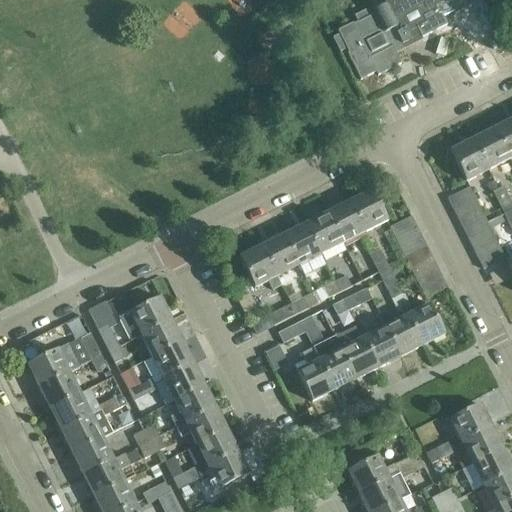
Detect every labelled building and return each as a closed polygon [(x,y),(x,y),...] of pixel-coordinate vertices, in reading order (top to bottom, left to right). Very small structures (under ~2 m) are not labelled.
[(393,52),(446,26),(438,9),(435,11),(433,7),(441,2),(439,0),(385,0),(382,2),(385,7),(372,13),(373,15),(370,16),(367,10),(353,17),(356,23),(352,26),(351,24),(336,31),(337,35),(330,38),(338,53),(345,49),(347,53),(345,55),(359,81),(375,73),(377,77),(400,65),(393,52)] [(511,120),(493,130),(508,160),(511,158),(511,120)] [(493,130),(471,141),(487,171),(508,160),(493,130)] [(487,171),(471,141),(450,152),(465,182),(487,171)] [(491,195),(492,194),(491,193),(497,190),(493,182),(486,186),(491,195)] [(492,194),(497,204),(508,199),(503,188),(497,191),(497,190),(491,193),(492,194)] [(446,201),(451,210),(473,199),(468,189),(446,201)] [(372,192),(349,204),(364,234),(388,222),(372,192)] [(451,210),(456,220),(478,209),(473,199),(451,210)] [(497,204),(503,215),(511,210),(511,206),(508,199),(497,204)] [(349,204),(328,214),(343,245),(364,234),(349,204)] [(456,220),(461,231),(483,219),(478,209),(456,220)] [(511,210),(503,215),(509,226),(511,224),(511,210)] [(328,214),(306,226),(321,256),(343,245),(328,214)] [(417,229),(412,218),(390,229),(395,240),(417,229)] [(486,226),(488,229),(489,231),(504,223),(501,218),(486,226)] [(461,231),(467,241),(488,229),(486,226),(483,219),(461,231)] [(306,226),(284,237),(299,267),(321,256),(306,226)] [(395,240),(400,250),(422,239),(417,229),(395,240)] [(467,241),(472,251),(493,240),(489,231),(488,229),(467,241)] [(284,237),(262,247),(278,278),(299,267),(284,237)] [(400,250),(405,260),(427,249),(422,239),(400,250)] [(472,251),(477,261),(499,250),(493,240),(472,251)] [(278,278),(262,247),(240,259),(255,289),(278,278)] [(405,260),(411,270),(433,259),(427,249),(405,260)] [(499,250),(477,261),(482,272),(504,260),(499,250)] [(369,256),(375,268),(385,262),(379,251),(369,256)] [(411,270),(416,280),(438,269),(433,259),(411,270)] [(375,268),(381,279),(391,274),(385,262),(375,268)] [(511,278),(511,277),(507,267),(488,276),(494,288),(511,278)] [(421,290),(443,279),(438,269),(416,280),(421,290)] [(381,279),(386,291),(397,285),(391,274),(381,279)] [(346,278),(335,283),(340,294),(351,288),(346,278)] [(448,289),(443,279),(421,290),(426,300),(448,289)] [(335,283),(313,294),(318,305),(340,294),(335,283)] [(397,285),(386,291),(399,314),(404,312),(398,299),(403,297),(402,295),(397,285)] [(318,305),(313,294),(306,298),(311,308),(318,305)] [(403,295),(402,295),(403,297),(398,299),(404,312),(410,308),(403,295)] [(354,296),(344,301),(350,312),(360,307),(354,296)] [(140,337),(171,321),(160,299),(118,320),(129,343),(141,337),(140,337)] [(302,301),(291,306),(296,316),(307,311),(302,301)] [(350,312),(344,301),(332,307),(337,318),(350,312)] [(296,316),(291,306),(269,317),(274,327),(296,316)] [(430,306),(407,318),(422,348),(445,337),(430,306)] [(311,318),(300,323),(305,334),(316,328),(311,318)] [(407,318),(384,329),(399,360),(422,348),(407,318)] [(152,360),(182,345),(171,321),(140,337),(141,337),(152,360)] [(305,334),(300,323),(278,335),(284,345),(305,334)] [(98,331),(109,353),(119,348),(108,326),(98,331)] [(357,328),(336,339),(357,381),(378,370),(363,340),(357,328)] [(384,329),(363,340),(378,370),(399,360),(384,329)] [(79,340),(90,362),(101,357),(89,335),(79,340)] [(336,339),(313,350),(334,392),(357,381),(336,339)] [(278,369),(291,363),(282,344),(269,350),(278,369)] [(162,381),(193,366),(182,345),(152,360),(162,381)] [(27,368),(38,388),(68,373),(80,367),(69,346),(27,368)] [(119,348),(109,353),(115,364),(125,359),(119,348)] [(334,392),(313,350),(302,356),(308,367),(297,373),(312,403),(334,392)] [(101,357),(90,362),(96,374),(107,369),(101,357)] [(173,403),(204,388),(193,366),(162,381),(173,403)] [(38,388),(49,412),(80,396),(68,373),(38,388)] [(151,381),(139,387),(145,397),(156,392),(151,381)] [(145,397),(139,387),(128,392),(134,403),(145,397)] [(179,415),(171,419),(176,429),(184,425),(215,410),(204,388),(173,403),(179,415)] [(49,412),(60,433),(91,418),(80,396),(49,412)] [(114,412),(125,407),(120,396),(109,402),(114,412)] [(109,402),(98,407),(101,413),(91,418),(60,433),(71,454),(102,439),(111,434),(103,418),(114,412),(109,402)] [(450,421),(462,445),(491,429),(480,406),(450,421)] [(176,429),(175,430),(180,440),(189,435),(195,447),(226,432),(215,410),(184,425),(176,429)] [(143,432),(149,443),(160,437),(154,427),(143,432)] [(462,445),(473,467),(503,452),(491,429),(462,445)] [(133,437),(139,448),(149,443),(143,432),(133,437)] [(195,447),(206,469),(237,454),(226,432),(195,447)] [(160,437),(149,443),(155,455),(166,449),(160,437)] [(71,454),(82,477),(113,461),(102,439),(71,454)] [(145,460),(155,455),(149,443),(139,448),(145,460)] [(448,443),(436,449),(442,460),(453,454),(448,443)] [(442,460),(436,449),(425,455),(431,466),(442,460)] [(473,467),(483,488),(511,473),(511,470),(503,452),(473,467)] [(194,470),(184,474),(190,484),(199,480),(201,483),(210,478),(217,492),(248,477),(237,454),(206,469),(206,470),(197,474),(194,470)] [(82,477),(93,499),(124,483),(119,474),(131,468),(125,455),(113,461),(82,477)] [(347,473),(358,497),(389,481),(398,476),(400,481),(401,481),(412,475),(406,465),(418,459),(416,455),(383,471),(377,458),(347,473)] [(423,469),(418,459),(406,465),(412,475),(423,469)] [(511,473),(483,488),(494,509),(511,500),(511,473)] [(184,474),(173,480),(178,490),(190,484),(184,474)] [(358,497),(366,511),(381,511),(400,503),(409,498),(401,481),(400,481),(398,476),(389,481),(358,497)] [(93,499),(99,511),(122,511),(135,506),(124,483),(93,499)] [(165,486),(154,491),(159,500),(170,495),(165,486)] [(451,490),(441,495),(447,507),(457,502),(451,490)] [(159,500),(154,491),(142,497),(147,506),(159,500)] [(431,500),(437,511),(447,507),(441,495),(431,500)] [(511,511),(511,500),(494,509),(495,511),(511,511)] [(462,511),(457,502),(447,507),(450,511),(462,511)] [(381,511),(404,511),(400,503),(381,511)]
